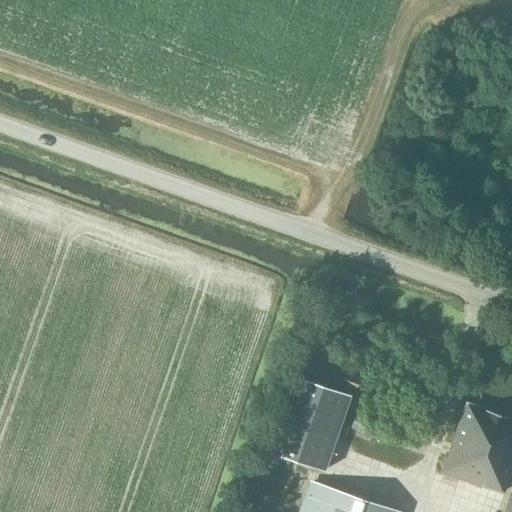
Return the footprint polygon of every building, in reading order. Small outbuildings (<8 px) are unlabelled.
[(359,379),(344,373),(340,384),(356,390),(359,379)] [(266,452),(324,471),(349,396),(292,376),(266,452)] [(442,470),(504,494),(511,471),(511,419),(465,402),(442,470)] [(351,429),(372,439),(379,421),(358,412),(351,429)] [(395,511),(312,484),(302,511),(395,511)] [(511,511),(511,486),(503,511),(511,511)]
